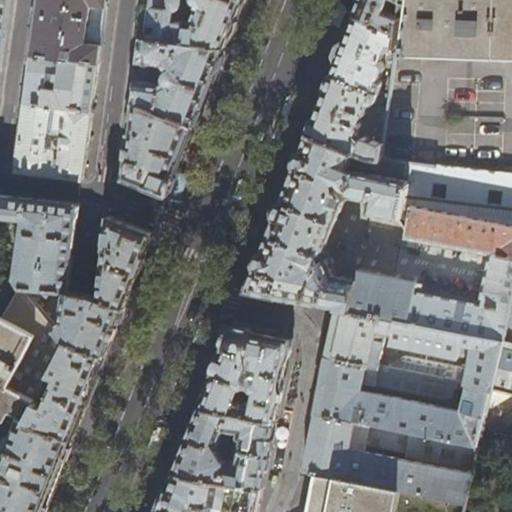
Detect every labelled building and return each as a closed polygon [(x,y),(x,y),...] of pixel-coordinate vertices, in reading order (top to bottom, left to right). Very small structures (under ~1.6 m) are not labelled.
[(0,0),(0,71),(3,48),(9,0),(0,0)] [(105,18),(107,0),(39,0),(38,12),(32,53),(99,63),(105,18)] [(148,0),(143,37),(225,48),(234,26),(240,11),(244,0),(148,0)] [(362,0),(356,15),(399,29),(403,0),(362,0)] [(511,0),(403,0),(399,29),(396,50),(511,54),(511,0)] [(396,50),(399,29),(356,15),(342,50),(333,74),(391,93),(393,76),(389,76),(388,81),(384,80),(380,76),(382,75),(384,74),(386,65),(394,67),(396,50)] [(195,125),(209,89),(225,48),(143,37),(139,68),(135,102),(195,125)] [(96,85),(99,63),(32,53),(29,78),(26,101),(93,111),(96,85)] [(382,156),(391,93),(333,74),(321,104),(310,133),(372,154),(382,156)] [(84,180),(93,111),(26,101),(20,140),(16,172),(84,180)] [(195,125),(135,102),(129,145),(125,178),(142,185),(168,195),(180,164),(195,125)] [(292,297),(294,298),(316,302),(338,307),(338,308),(505,338),(511,339),(511,171),(382,156),(372,154),(310,133),(306,143),(280,210),(249,290),(269,294),(292,299),(292,297)] [(0,215),(25,218),(22,241),(17,276),(22,286),(50,290),(65,291),(70,292),(70,291),(77,247),(84,203),(0,194),(0,215)] [(110,215),(99,302),(98,304),(124,308),(144,255),(153,233),(132,224),(131,224),(110,215)] [(25,423),(67,345),(58,332),(38,306),(22,286),(0,322),(0,419),(16,425),(18,420),(25,423)] [(45,300),(50,290),(22,286),(38,306),(40,299),(45,300)] [(70,292),(65,291),(61,321),(62,321),(63,326),(58,332),(67,345),(105,356),(107,350),(124,308),(98,304),(99,302),(89,293),(70,291),(70,292)] [(493,387),(505,338),(338,308),(334,329),(328,357),(381,366),(388,331),(396,332),(394,344),(459,356),(462,342),(473,343),(468,368),(401,356),(383,367),(493,387)] [(276,421),(285,376),(292,339),(234,327),(224,352),(203,407),(276,421)] [(511,339),(505,338),(493,387),(493,388),(511,393),(511,339)] [(105,356),(67,345),(25,423),(72,439),(96,379),(105,356)] [(383,367),(381,366),(328,357),(326,369),(322,384),(316,415),(480,446),(493,388),(493,387),(383,367)] [(272,442),(276,421),(203,407),(180,465),(177,472),(263,489),(272,442)] [(480,446),(316,415),(310,443),(309,448),(305,470),(317,472),(466,502),(480,446)] [(72,439),(25,423),(18,420),(16,425),(8,446),(3,445),(0,452),(0,507),(12,511),(43,511),(56,481),(72,439)] [(258,511),(263,489),(177,472),(170,490),(161,511),(258,511)] [(464,511),(466,502),(317,472),(313,492),(309,511),(464,511)]
